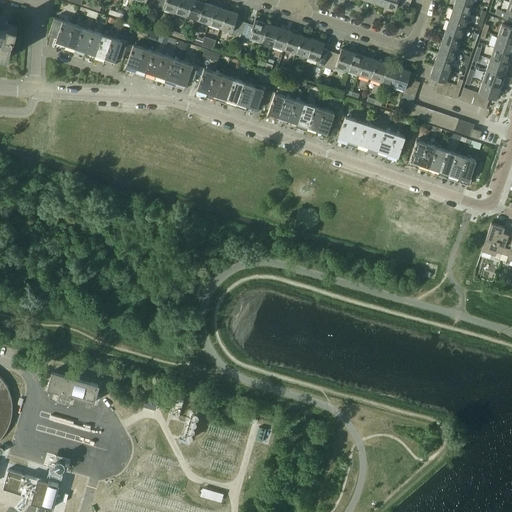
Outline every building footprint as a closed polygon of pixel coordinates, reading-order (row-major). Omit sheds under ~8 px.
[(145,5),(153,8),(155,4),(152,3),(153,0),(140,0),(146,2),(145,5)] [(163,8),(175,12),(178,0),(159,0),(158,5),(155,4),(153,8),(162,11),(163,8)] [(178,0),(175,12),(186,15),(191,0),(178,0)] [(191,0),(186,15),(198,19),(204,1),(199,0),(191,0)] [(385,0),(383,5),(395,9),(398,2),(398,0),(385,0)] [(467,0),(455,0),(453,8),(469,13),(473,2),(467,0)] [(497,8),(495,14),(511,19),(511,1),(510,0),(506,11),(497,8)] [(198,19),(209,23),(215,5),(204,1),(198,19)] [(209,23),(220,27),(226,9),(215,5),(209,23)] [(453,8),(449,19),(465,24),(469,13),(453,8)] [(231,35),(239,38),(241,33),(238,32),(242,21),(236,19),(238,13),(226,9),(220,27),(232,31),(231,35)] [(56,40),(66,43),(73,23),(54,17),(50,31),(58,34),(56,40)] [(249,37),(261,41),(267,23),(255,19),(253,25),(248,23),(244,34),(241,33),(239,38),(248,40),(249,37)] [(449,19),(445,30),(461,36),(465,24),(449,19)] [(238,32),(241,33),(244,34),(248,23),(242,21),(238,32)] [(0,54),(8,56),(8,57),(9,58),(15,36),(15,37),(18,26),(8,23),(8,24),(5,23),(1,31),(0,30),(0,54)] [(66,43),(76,47),(83,26),(73,23),(66,43)] [(261,41),(272,45),(278,27),(267,23),(261,41)] [(498,35),(511,40),(511,26),(502,24),(498,35)] [(76,47),(86,50),(93,30),(83,26),(76,47)] [(139,27),(138,32),(147,35),(149,30),(139,27)] [(272,45),(284,48),(290,31),(278,27),(272,45)] [(86,50),(96,53),(103,33),(93,30),(86,50)] [(445,30),(441,42),(457,47),(461,36),(445,30)] [(284,48),(295,52),(301,34),(290,31),(284,48)] [(96,53),(106,57),(112,37),(103,33),(96,53)] [(295,52),(307,56),(313,38),(301,34),(295,52)] [(494,47),(511,53),(511,52),(511,40),(498,35),(494,47)] [(196,38),(195,42),(202,45),(203,40),(204,38),(198,36),(198,39),(196,38)] [(112,37),(106,57),(116,60),(118,53),(123,55),(128,42),(112,37)] [(317,64),(326,67),(327,63),(324,62),(328,50),(322,48),(324,42),(313,38),(307,56),(318,60),(317,64)] [(180,41),(178,47),(186,49),(188,43),(180,41)] [(441,42),(438,53),(454,59),(457,47),(441,42)] [(127,64),(137,67),(144,47),(134,44),(127,64)] [(137,67),(147,70),(154,50),(144,47),(137,67)] [(490,58),(508,64),(511,53),(494,47),(490,58)] [(336,66),(347,70),(353,52),(341,48),(339,54),(334,52),(330,63),(327,63),(326,67),(334,70),(336,66)] [(205,49),(203,54),(209,56),(218,59),(220,54),(205,49)] [(147,70),(157,74),(163,54),(154,50),(147,70)] [(324,62),(327,63),(330,63),(334,52),(328,50),(324,62)] [(347,70),(359,74),(365,56),(353,52),(347,70)] [(438,53),(434,65),(450,70),(454,59),(438,53)] [(157,74),(167,77),(173,57),(163,54),(157,74)] [(359,74),(370,78),(376,60),(365,56),(359,74)] [(167,77),(176,80),(183,60),(173,57),(167,77)] [(266,62),(265,66),(272,68),(273,64),(274,61),(268,58),(267,62),(266,62)] [(486,69),(504,76),(508,64),(490,58),(486,69)] [(183,60),(176,80),(187,84),(188,80),(193,82),(199,65),(192,63),(183,60)] [(370,78),(381,81),(387,63),(376,60),(370,78)] [(381,81),(393,85),(399,67),(387,63),(381,81)] [(430,76),(439,80),(445,81),(446,82),(450,70),(434,65),(430,76)] [(393,85),(404,89),(405,89),(405,88),(407,83),(409,78),(411,71),(399,67),(393,85)] [(197,88),(208,91),(214,71),(204,68),(197,88)] [(482,81),(500,87),(504,76),(486,69),(482,81)] [(208,91),(217,94),(224,74),(214,71),(208,91)] [(217,94),(227,98),(234,78),(224,74),(217,94)] [(227,98),(237,101),(244,81),(234,78),(227,98)] [(409,78),(407,83),(418,87),(420,82),(409,78)] [(254,84),(247,104),(257,108),(259,104),(264,106),(271,86),(255,80),(254,84)] [(435,91),(441,93),(445,81),(439,80),(435,91)] [(237,101),(247,104),(254,84),(244,81),(237,101)] [(441,93),(446,95),(450,83),(446,82),(445,81),(441,93)] [(478,93),(479,93),(484,95),(490,97),(496,99),(500,87),(482,81),(479,92),(478,93)] [(407,83),(405,88),(416,92),(418,87),(407,83)] [(446,95),(451,96),(455,85),(450,83),(446,95)] [(455,85),(451,96),(457,98),(461,87),(457,85),(455,85)] [(460,99),(465,101),(469,89),(464,87),(460,99)] [(404,89),(403,93),(415,97),(416,92),(405,88),(405,89),(404,89)] [(465,101),(470,103),(474,91),(469,89),(465,101)] [(268,111),(278,115),(285,95),(275,91),(268,111)] [(470,103),(475,104),(479,93),(478,93),(479,92),(474,91),(470,103)] [(404,113),(409,115),(414,103),(413,102),(415,97),(403,93),(401,99),(408,101),(404,113)] [(475,104),(480,106),(484,95),(479,93),(475,104)] [(278,115),(288,118),(295,98),(285,95),(278,115)] [(484,95),(480,106),(486,108),(490,97),(484,95)] [(288,118),(298,121),(305,101),(295,98),(288,118)] [(298,121),(308,125),(314,105),(305,101),(298,121)] [(409,115),(415,117),(419,104),(414,103),(409,115)] [(415,117),(420,118),(424,106),(419,104),(415,117)] [(308,125),(318,128),(324,108),(314,105),(308,125)] [(420,118),(425,120),(429,108),(424,106),(420,118)] [(324,108),(318,128),(328,131),(335,111),(324,108)] [(425,120),(430,122),(434,110),(429,108),(425,120)] [(430,122),(435,124),(439,112),(434,110),(430,122)] [(435,124),(440,125),(444,113),(439,112),(435,124)] [(440,125),(445,127),(449,115),(444,113),(440,125)] [(339,135),(349,139),(356,119),(345,115),(339,135)] [(445,127),(450,129),(454,117),(449,115),(445,127)] [(450,129),(455,130),(460,119),(454,117),(450,129)] [(349,139),(359,142),(366,122),(356,119),(349,139)] [(455,130),(461,132),(465,120),(460,119),(455,130)] [(461,132),(466,134),(470,122),(465,120),(461,132)] [(359,142),(369,145),(375,125),(366,122),(359,142)] [(466,134),(470,135),(473,128),(475,124),(470,122),(466,134)] [(369,145),(379,149),(385,129),(375,125),(369,145)] [(473,128),(470,135),(479,138),(481,131),(473,128)] [(379,149),(389,152),(396,132),(385,129),(379,149)] [(396,132),(389,152),(399,155),(406,136),(396,132)] [(410,159),(420,162),(427,143),(416,139),(410,159)] [(473,140),(471,145),(480,148),(482,143),(473,140)] [(420,162),(430,166),(436,146),(427,143),(420,162)] [(430,166),(439,169),(446,149),(436,146),(430,166)] [(439,169),(449,173),(456,153),(446,149),(439,169)] [(449,173),(459,176),(466,156),(456,153),(449,173)] [(466,156),(459,176),(469,179),(476,159),(466,156)] [(497,251),(502,253),(509,233),(503,231),(505,227),(491,222),(482,251),(495,255),(497,251)] [(507,259),(511,260),(511,234),(509,233),(502,253),(508,255),(507,259)] [(59,391),(57,398),(70,402),(72,395),(95,402),(100,384),(52,371),(47,388),(59,391)] [(147,397),(144,406),(156,410),(159,400),(147,397)] [(259,426),(255,439),(262,441),(266,429),(259,426)] [(9,468),(3,488),(33,496),(31,501),(33,501),(38,503),(53,507),(60,483),(9,468)]
